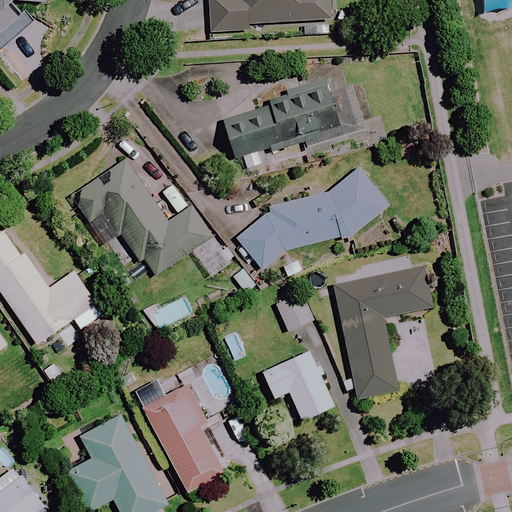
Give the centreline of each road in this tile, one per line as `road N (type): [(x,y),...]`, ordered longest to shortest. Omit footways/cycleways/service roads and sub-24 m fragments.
road 1 (residential): [(0,147),(71,99),(107,54),(133,0)]
road 2 (tertiary): [(378,511),(511,472)]
